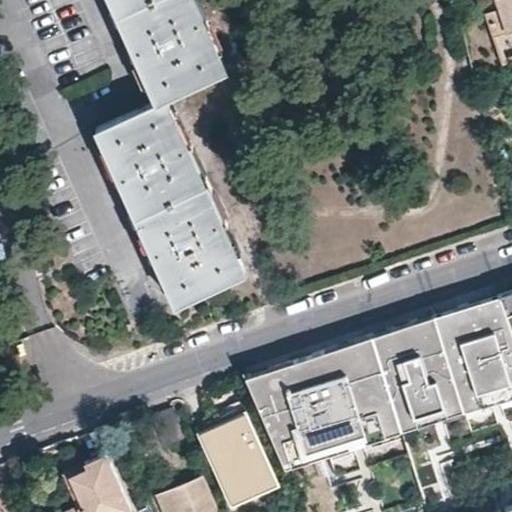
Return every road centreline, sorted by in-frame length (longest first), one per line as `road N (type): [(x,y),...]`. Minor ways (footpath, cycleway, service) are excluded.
road 1 (residential): [(0,432),(511,256)]
road 2 (track): [(247,233),(290,213),(435,202),(453,55),(438,0)]
road 3 (track): [(290,330),(204,132),(202,121),(240,74),(244,56),(219,0)]
